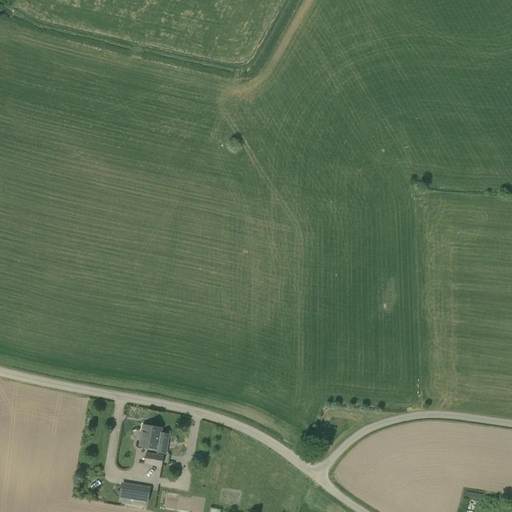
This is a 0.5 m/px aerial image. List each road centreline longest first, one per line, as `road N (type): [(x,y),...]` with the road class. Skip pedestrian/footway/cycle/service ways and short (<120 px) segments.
road 1 (unclassified): [(314,476),(253,431),(206,414),(0,372)]
road 2 (unclassified): [(314,476),(365,430),(395,419),(428,413),(511,425)]
